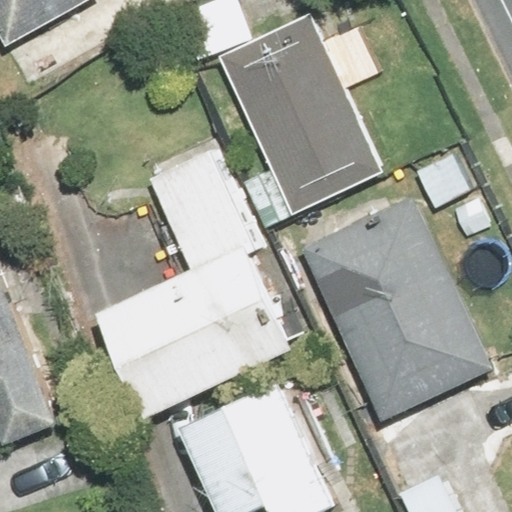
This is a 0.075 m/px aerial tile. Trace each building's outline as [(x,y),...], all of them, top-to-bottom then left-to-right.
[(0,0),(0,8),(18,39),(85,0),(0,0)] [(236,62),(300,202),(406,154),(342,14),(236,62)] [(333,511),(388,487),(231,145),(167,174),(208,263),(127,300),(182,419),(201,410),(248,511),(263,511),(290,500),(295,511),(333,511)] [(511,346),(435,179),(318,232),(400,412),(511,360),(511,346)] [(0,423),(22,413),(36,443),(93,415),(14,251),(0,257),(0,423)] [(463,511),(444,470),(404,489),(414,511),(463,511)]
